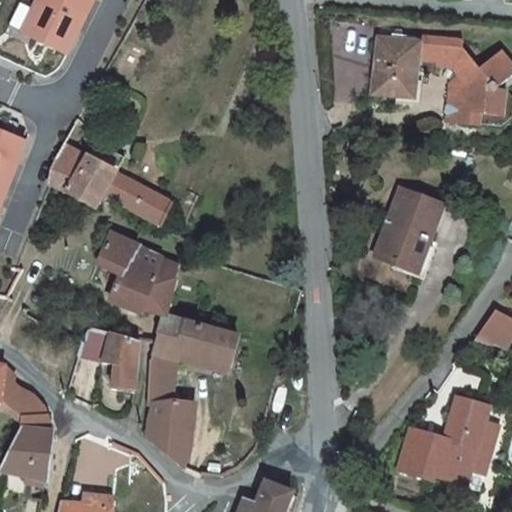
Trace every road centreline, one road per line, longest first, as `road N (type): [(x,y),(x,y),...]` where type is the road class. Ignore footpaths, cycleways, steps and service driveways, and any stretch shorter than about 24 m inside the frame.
road 1 (unclassified): [(294,0),(321,450)]
road 2 (unclassified): [(0,356),(71,423),(108,434),(194,492),(224,489),(321,450)]
road 3 (residential): [(0,81),(61,104),(120,0)]
